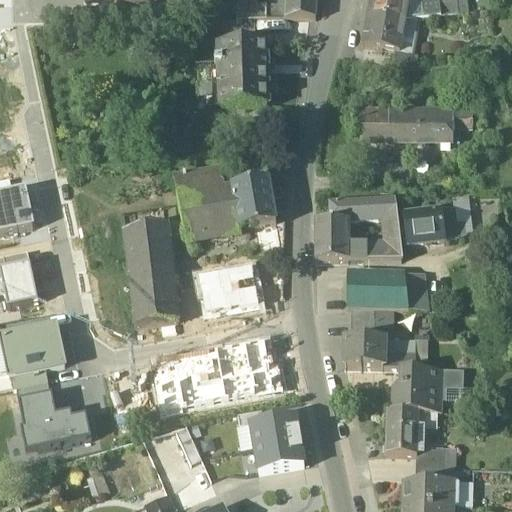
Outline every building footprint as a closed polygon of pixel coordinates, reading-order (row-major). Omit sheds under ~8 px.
[(158,0),(114,0),(115,12),(158,11),(158,0)] [(316,0),(287,0),(286,12),(285,24),(315,23),(316,0)] [(409,0),(371,0),(369,18),(405,25),(407,15),(409,0)] [(456,4),(438,6),(440,20),(457,18),(456,4)] [(438,6),(421,9),(421,13),(407,15),(405,25),(440,20),(438,6)] [(265,12),(238,10),(237,25),(255,25),(266,24),(265,12)] [(286,12),(265,12),(266,24),(285,24),(286,12)] [(405,25),(369,18),(363,50),(394,56),(400,57),(405,25)] [(237,25),(231,25),(231,50),(256,49),(255,25),(237,25)] [(270,42),(287,41),(286,26),(269,27),(270,42)] [(231,50),(222,50),(222,67),(216,68),(216,73),(219,73),(219,111),(267,110),(266,77),(271,77),(270,48),(256,49),(231,50)] [(400,57),(394,56),(392,71),(404,73),(416,72),(418,60),(400,57)] [(454,112),(407,113),(408,144),(455,143),(454,130),(454,112)] [(473,112),(454,112),(454,130),(473,129),(473,112)] [(407,113),(360,114),(361,145),(408,144),(407,113)] [(264,165),(240,165),(244,190),(268,186),(264,165)] [(206,179),(206,178),(186,179),(186,175),(183,175),(183,179),(174,179),(178,202),(224,194),(225,194),(222,179),(206,179)] [(0,187),(0,199),(12,197),(9,185),(0,187)] [(225,194),(224,194),(231,237),(276,229),(273,209),(269,186),(244,190),(225,194)] [(12,197),(0,199),(0,240),(34,233),(26,194),(12,197)] [(224,194),(178,202),(186,245),(231,237),(224,194)] [(395,205),(329,207),(329,227),(348,226),(383,225),(387,252),(348,251),(348,267),(403,266),(395,205)] [(454,213),(404,219),(408,251),(458,244),(457,243),(462,242),(461,232),(456,233),(454,213)] [(348,251),(348,226),(329,227),(315,227),(315,267),(348,267),(348,251)] [(166,231),(143,235),(146,251),(168,248),(166,231)] [(168,248),(146,251),(143,235),(123,238),(127,275),(128,282),(134,321),(135,333),(178,327),(168,248)] [(0,275),(30,269),(27,258),(0,263),(0,275)] [(30,269),(0,275),(0,277),(8,314),(38,307),(30,269)] [(199,284),(206,322),(259,313),(253,275),(199,284)] [(424,279),(404,281),(405,283),(408,316),(428,316),(424,279)] [(405,283),(347,281),(347,315),(351,315),(374,316),(408,317),(408,316),(405,283)] [(374,316),(351,315),(350,341),(374,341),(374,316)] [(0,342),(0,348),(8,385),(66,373),(57,330),(0,342)] [(414,346),(384,346),(384,361),(416,361),(415,375),(420,375),(420,366),(427,367),(428,340),(417,340),(414,346)] [(384,346),(345,345),(345,374),(384,375),(384,361),(384,346)] [(165,418),(272,399),(264,350),(204,360),(205,369),(158,377),(165,418)] [(416,361),(384,361),(384,375),(403,375),(415,375),(416,361)] [(415,375),(403,375),(403,389),(400,389),(400,390),(398,390),(393,394),(392,417),(417,418),(441,419),(442,376),(420,375),(415,375)] [(27,456),(89,442),(85,421),(71,424),(69,418),(55,421),(50,399),(20,406),(26,434),(23,435),(27,456)] [(250,430),(263,427),(261,416),(238,420),(240,431),(250,430)] [(392,417),(388,417),(386,461),(416,462),(416,461),(417,418),(392,417)] [(250,430),(258,479),(304,471),(296,422),(263,427),(250,430)] [(444,454),(436,454),(435,462),(443,462),(444,454)] [(435,462),(416,461),(416,462),(415,474),(443,475),(443,462),(435,462)] [(443,475),(415,474),(415,486),(443,487),(443,475)] [(183,511),(217,497),(212,486),(211,487),(179,502),(183,511)] [(415,486),(404,486),(403,511),(410,511),(472,511),(473,488),(458,488),(457,487),(443,487),(415,486)] [(171,511),(166,500),(145,509),(146,511),(171,511)]
